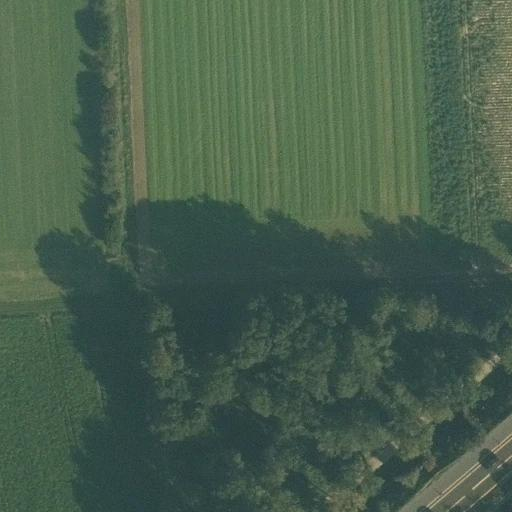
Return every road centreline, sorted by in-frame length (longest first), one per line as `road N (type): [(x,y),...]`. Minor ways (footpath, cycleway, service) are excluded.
road 1 (track): [(0,312),(511,295)]
road 2 (track): [(319,511),(511,351)]
